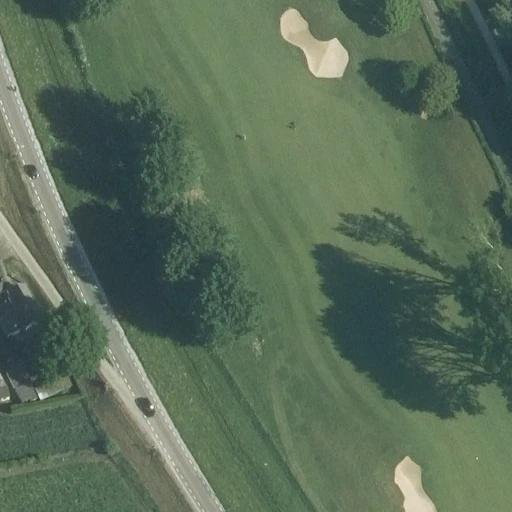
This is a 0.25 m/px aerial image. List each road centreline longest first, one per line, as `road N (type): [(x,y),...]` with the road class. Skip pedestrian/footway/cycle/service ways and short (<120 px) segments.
road 1 (tertiary): [(149,414),(0,94)]
road 2 (unclassified): [(149,414),(118,389),(0,224)]
